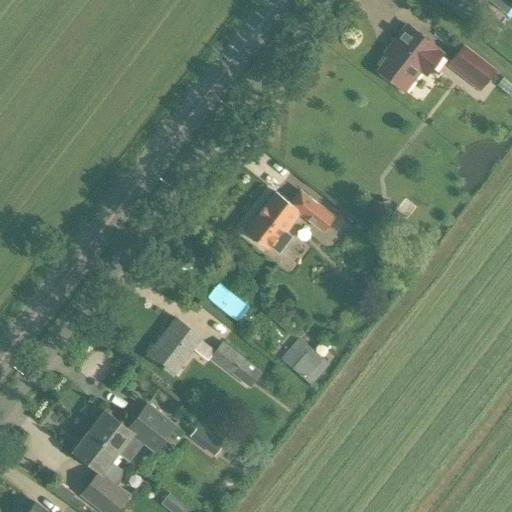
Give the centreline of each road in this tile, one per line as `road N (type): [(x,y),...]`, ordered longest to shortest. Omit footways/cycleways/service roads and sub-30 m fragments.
road 1 (residential): [(0,412),(318,0)]
road 2 (primary): [(0,361),(279,0)]
